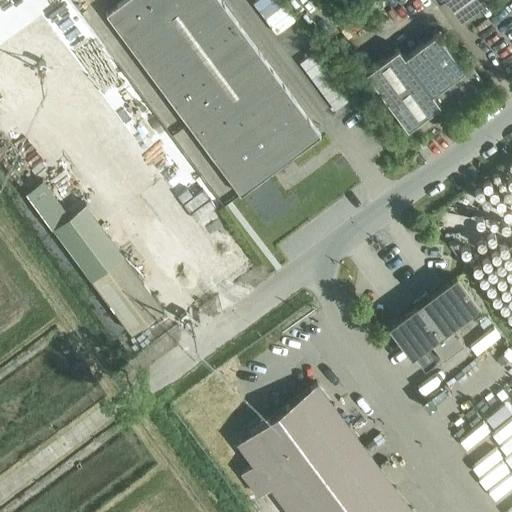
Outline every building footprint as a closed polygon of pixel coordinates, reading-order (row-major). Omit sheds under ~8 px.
[(123,0),(105,14),(240,195),(320,135),(219,0),(123,0)] [(444,0),(445,0),(444,0),(450,0),(459,12),(476,0),(444,0)] [(365,72),(407,128),(439,104),(443,109),(481,82),(468,65),(463,69),(436,32),(404,56),(397,47),(365,72)] [(81,65),(102,95),(123,80),(101,50),(81,65)] [(54,87),(0,127),(0,155),(131,331),(199,280),(54,87)] [(420,305),(392,326),(411,352),(428,339),(442,357),(463,341),(450,323),(475,304),(456,278),(427,300),(424,297),(418,301),(420,305)] [(241,473),(258,495),(270,486),(289,511),(410,511),(413,511),(317,382),(237,442),(253,464),(241,473)]
